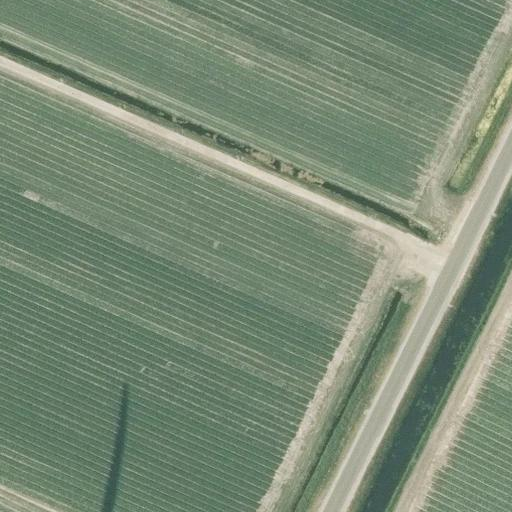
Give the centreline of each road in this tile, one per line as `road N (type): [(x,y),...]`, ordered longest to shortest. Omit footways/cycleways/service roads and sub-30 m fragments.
road 1 (track): [(0,64),(454,262)]
road 2 (unclassified): [(331,511),(511,146)]
road 3 (track): [(406,241),(274,511)]
road 4 (track): [(400,511),(511,288)]
road 5 (track): [(471,227),(438,209),(435,184),(511,31)]
